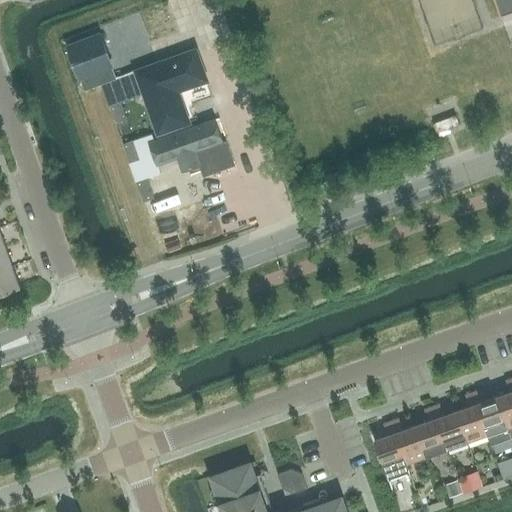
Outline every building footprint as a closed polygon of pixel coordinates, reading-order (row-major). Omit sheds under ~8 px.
[(511,0),(495,0),(501,15),(504,14),(511,10),(511,0)] [(100,34),(68,45),(79,77),(111,66),(100,34)] [(194,46),(98,79),(118,141),(215,107),(194,46)] [(215,107),(118,141),(139,203),(237,169),(215,107)] [(237,169),(139,203),(158,261),(250,226),(252,212),(237,169)] [(0,270),(13,266),(5,246),(0,247),(0,270)] [(13,266),(0,270),(0,294),(20,287),(13,266)] [(511,437),(511,378),(506,381),(510,392),(497,396),(511,437)] [(511,437),(497,396),(484,401),(481,390),(473,392),(488,435),(491,444),(511,437)] [(467,442),(488,435),(473,392),(466,395),(469,406),(456,410),(467,442)] [(467,442),(456,410),(444,415),(440,404),(432,407),(447,449),(467,442)] [(427,456),(447,449),(432,407),(425,410),(429,420),(416,425),(427,456)] [(396,411),(389,413),(392,421),(399,419),(396,411)] [(427,456),(416,425),(403,429),(399,419),(392,421),(406,463),(407,463),(427,456)] [(408,468),(407,463),(406,463),(392,421),(384,424),(388,435),(374,439),(389,480),(410,472),(408,468)] [(222,503),(265,488),(262,479),(256,481),(250,463),(212,476),(222,503)] [(508,467),(500,470),(501,474),(503,479),(511,476),(508,467)] [(294,492),(307,488),(303,473),(292,468),(276,473),(282,487),(294,492)] [(501,474),(494,477),(495,482),(503,479),(501,474)] [(479,475),(459,482),(463,493),(483,486),(479,475)] [(458,480),(444,485),(449,498),(463,493),(458,480)] [(265,488),(222,503),(224,511),(267,511),(264,503),(270,501),(265,488)] [(312,501),(316,511),(346,511),(341,497),(323,504),(321,498),(312,501)] [(316,511),(312,501),(303,504),(305,510),(298,511),(316,511)]
